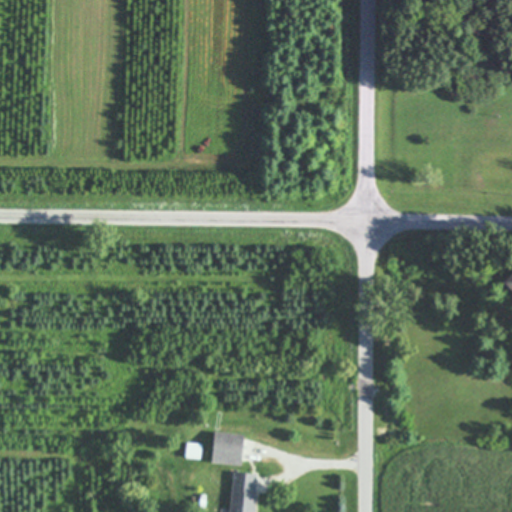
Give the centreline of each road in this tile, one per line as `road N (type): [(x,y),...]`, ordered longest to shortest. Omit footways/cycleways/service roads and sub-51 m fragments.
road 1 (residential): [(367,221),(0,216)]
road 2 (residential): [(368,511),(367,221)]
road 3 (residential): [(367,221),(369,0)]
road 4 (residential): [(511,224),(367,221)]
